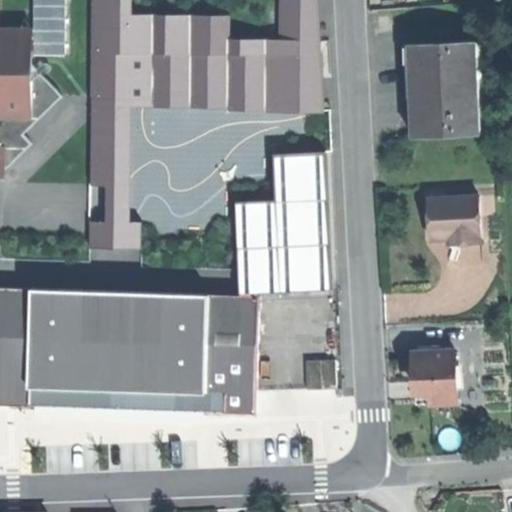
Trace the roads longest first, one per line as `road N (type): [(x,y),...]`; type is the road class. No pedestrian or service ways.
road 1 (residential): [(347,0),(369,449),(362,469)]
road 2 (residential): [(362,469),(342,479),(133,489)]
road 3 (residential): [(133,489),(0,492)]
